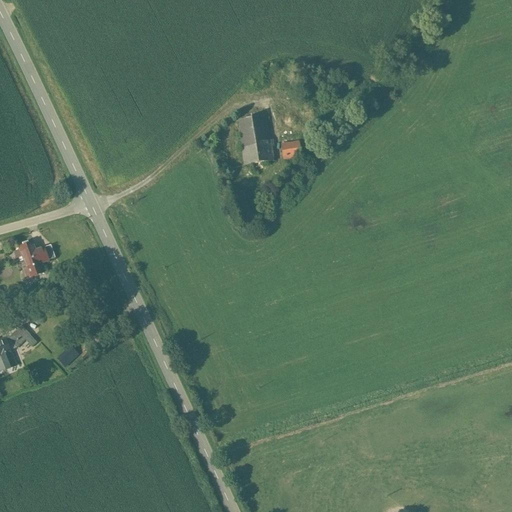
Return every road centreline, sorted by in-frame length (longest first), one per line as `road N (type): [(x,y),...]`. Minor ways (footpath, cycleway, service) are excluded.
road 1 (tertiary): [(92,204),(234,511)]
road 2 (tertiary): [(0,10),(92,204)]
